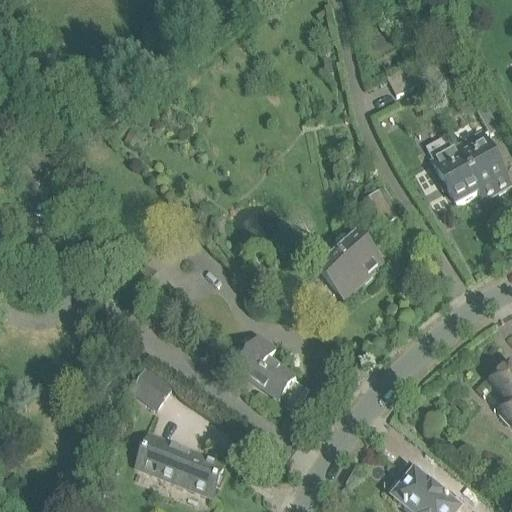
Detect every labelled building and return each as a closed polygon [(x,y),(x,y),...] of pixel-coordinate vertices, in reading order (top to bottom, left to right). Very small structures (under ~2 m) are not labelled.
[(387,83),(396,101),(421,88),(411,70),(387,83)] [(490,139),(507,130),(491,99),(474,109),(490,139)] [(485,206),(510,193),(482,141),(457,155),(485,206)] [(485,206),(457,155),(450,142),(427,155),(433,168),(456,210),(480,197),(485,206)] [(56,176),(51,171),(29,144),(19,152),(42,179),(46,184),(56,176)] [(337,151),(341,161),(354,156),(351,146),(337,151)] [(349,183),(357,187),(363,172),(355,169),(349,183)] [(381,234),(401,221),(384,194),(364,207),(381,234)] [(346,307),(384,272),(354,239),(316,275),(346,307)] [(146,272),(129,292),(148,308),(165,288),(146,272)] [(235,375),(280,407),(296,383),(270,365),(276,356),(257,343),(235,375)] [(145,376),(133,397),(158,415),(172,395),(145,376)] [(511,385),(500,397),(510,408),(501,416),(511,426),(511,385)] [(212,502),(224,472),(150,443),(138,472),(212,502)] [(468,511),(459,504),(455,510),(428,488),(432,484),(419,474),(394,505),(402,511),(468,511)]
